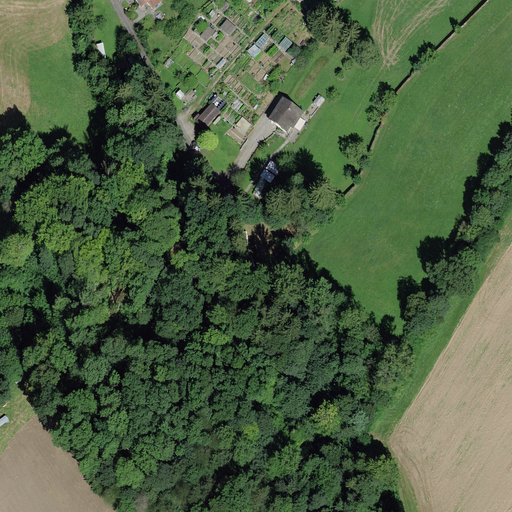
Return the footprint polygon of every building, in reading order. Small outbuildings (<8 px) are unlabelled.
[(162,1),(160,0),(130,0),(138,10),(147,4),(151,9),(162,1)] [(101,48),(93,49),(94,63),(103,62),(101,48)] [(122,62),(111,69),(118,80),(130,72),(122,62)] [(320,96),(314,103),(319,107),(325,100),(320,96)] [(304,112),(283,99),(269,121),(287,133),(290,128),(293,129),(297,122),(304,112)] [(207,129),(219,114),(209,106),(197,121),(207,129)] [(280,168),(271,162),(267,169),(276,174),(280,168)] [(275,178),(265,172),(262,177),(272,183),(275,178)]
